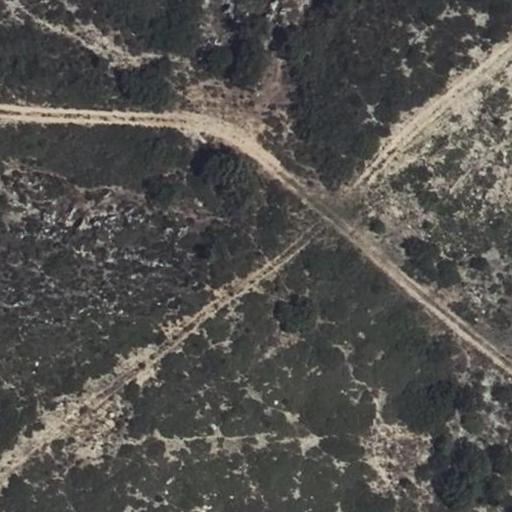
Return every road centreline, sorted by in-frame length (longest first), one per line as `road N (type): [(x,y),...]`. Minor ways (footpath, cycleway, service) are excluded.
road 1 (track): [(511,49),(384,153),(338,220),(0,478)]
road 2 (track): [(0,104),(180,123),(248,146),(511,364)]
